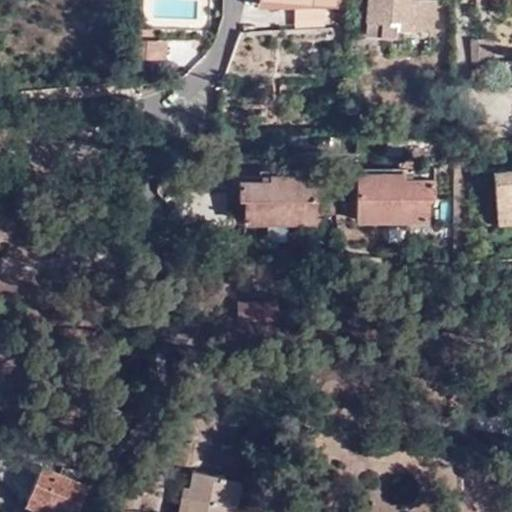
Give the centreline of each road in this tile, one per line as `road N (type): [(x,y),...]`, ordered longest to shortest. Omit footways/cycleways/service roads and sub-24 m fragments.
road 1 (residential): [(142,104),(161,418),(103,468)]
road 2 (unclassified): [(245,0),(215,83),(142,104)]
